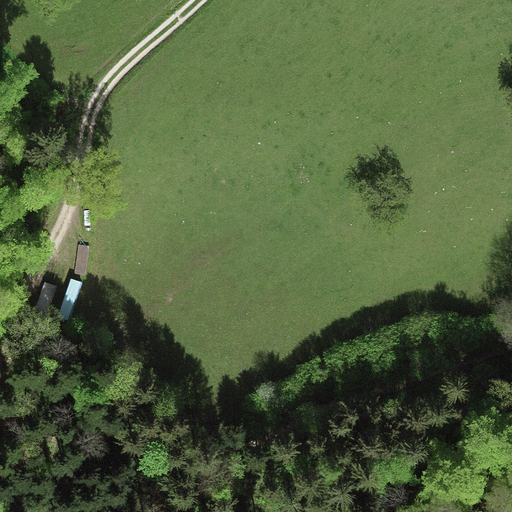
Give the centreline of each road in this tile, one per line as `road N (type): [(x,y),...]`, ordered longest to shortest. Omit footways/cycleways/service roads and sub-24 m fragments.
road 1 (track): [(194,0),(103,87),(87,126),(76,196),(0,364)]
road 2 (track): [(181,511),(233,449),(311,414),(511,348)]
